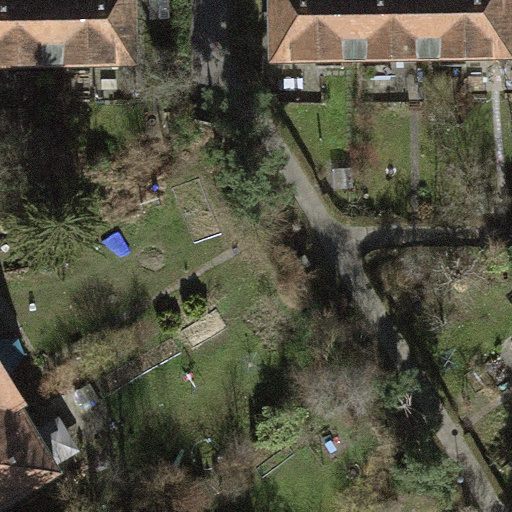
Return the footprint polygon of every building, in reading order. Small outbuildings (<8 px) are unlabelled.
[(0,0),(0,62),(54,61),(52,0),(0,0)] [(132,0),(52,0),(54,61),(133,60),(132,0)] [(273,0),(274,58),(354,57),(353,0),(273,0)] [(353,0),(354,57),(431,56),(430,0),(353,0)] [(509,0),(430,0),(431,56),(511,55),(509,0)] [(0,410),(16,401),(19,399),(0,367),(0,410)] [(0,503),(57,470),(16,401),(0,410),(0,503)]
